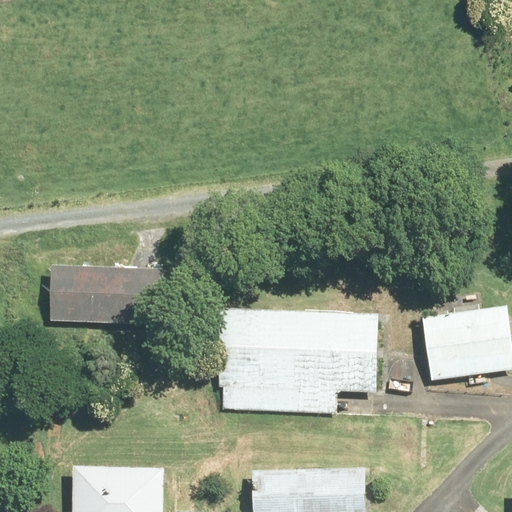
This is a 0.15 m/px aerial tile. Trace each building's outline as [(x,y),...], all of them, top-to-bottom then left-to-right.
[(168,274),(55,269),(52,324),(165,329),(168,274)] [(384,316),(224,308),(222,412),(337,419),(340,392),(379,394),(384,316)] [(434,383),(511,371),(511,342),(507,308),(425,320),(434,383)] [(166,511),(168,471),(78,469),(76,511),(166,511)] [(368,511),(367,469),(256,474),(256,511),(368,511)] [(489,511),(479,503),(470,511),(489,511)]
